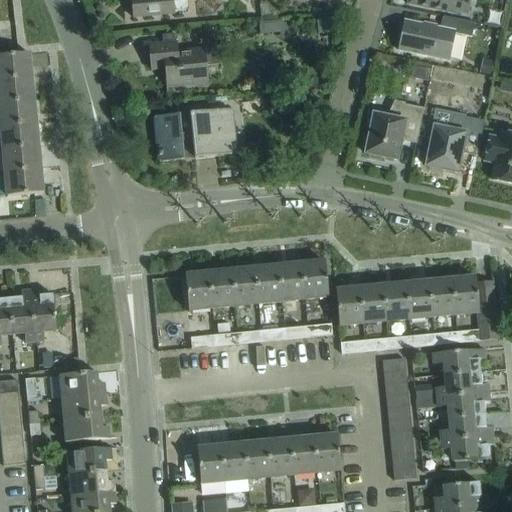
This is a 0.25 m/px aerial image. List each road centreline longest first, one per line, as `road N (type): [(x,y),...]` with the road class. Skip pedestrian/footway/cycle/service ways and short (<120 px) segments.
road 1 (residential): [(371,511),(361,380),(143,398)]
road 2 (unclassified): [(61,0),(122,218)]
road 3 (residential): [(317,198),(370,0)]
road 4 (unclassified): [(511,237),(317,198)]
road 5 (unclassified): [(317,198),(277,195),(122,218)]
road 6 (unclassified): [(122,218),(143,398)]
road 7 (residential): [(122,218),(0,235)]
